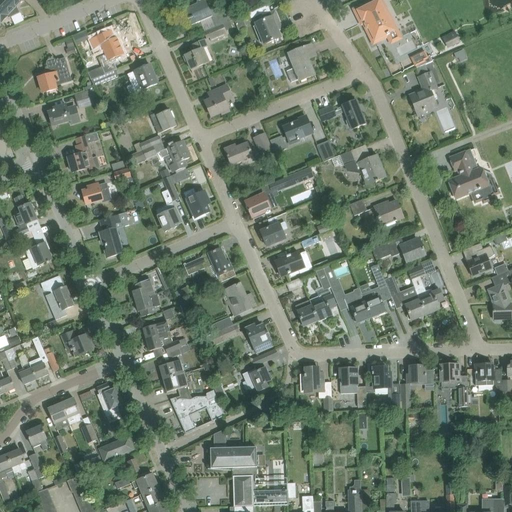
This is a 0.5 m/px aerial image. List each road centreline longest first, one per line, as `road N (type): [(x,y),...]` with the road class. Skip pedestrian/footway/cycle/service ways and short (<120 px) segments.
road 1 (residential): [(364,72),(484,352)]
road 2 (residential): [(292,351),(484,352)]
road 3 (residential): [(201,140),(364,72)]
road 4 (unclassified): [(90,285),(236,222)]
road 5 (residential): [(201,140),(139,0)]
road 6 (residential): [(0,440),(38,396),(122,361)]
road 7 (residential): [(292,351),(236,222)]
road 8 (residential): [(161,452),(280,391)]
road 9 (residential): [(90,285),(39,162)]
road 10 (residential): [(0,45),(117,0)]
